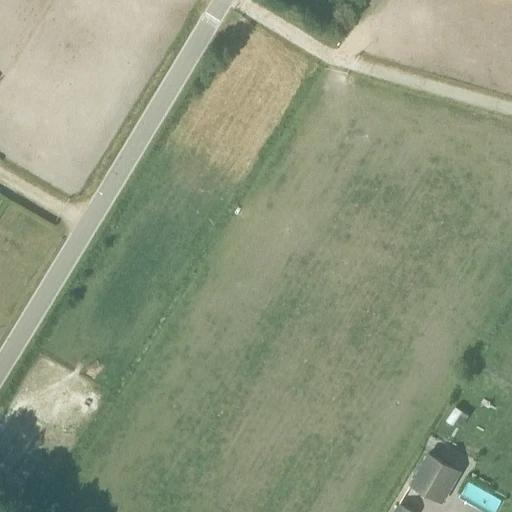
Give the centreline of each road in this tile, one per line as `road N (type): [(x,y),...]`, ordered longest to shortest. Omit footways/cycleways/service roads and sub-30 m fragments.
road 1 (unclassified): [(0,364),(221,0)]
road 2 (track): [(511,112),(329,59),(237,0)]
